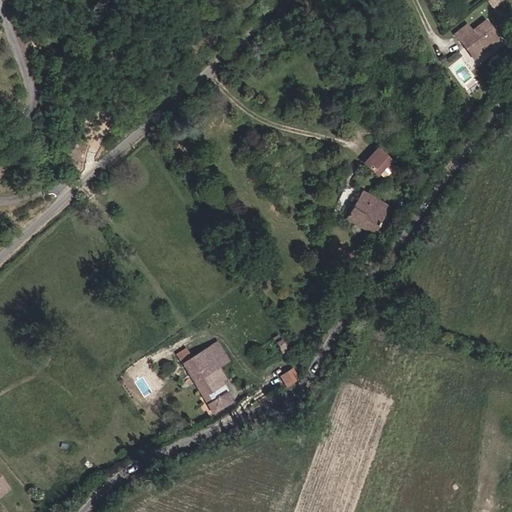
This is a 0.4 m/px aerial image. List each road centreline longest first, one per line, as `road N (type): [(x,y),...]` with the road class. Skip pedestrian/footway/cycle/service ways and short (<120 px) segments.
road 1 (residential): [(85,511),(110,484),(161,451),(276,404),(314,375),(464,145),(511,95)]
road 2 (residential): [(0,259),(288,0)]
